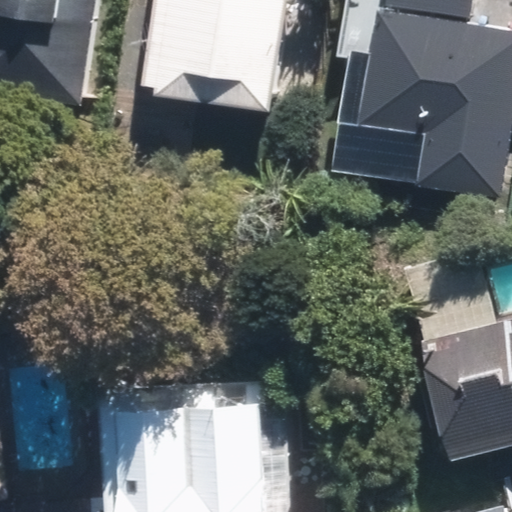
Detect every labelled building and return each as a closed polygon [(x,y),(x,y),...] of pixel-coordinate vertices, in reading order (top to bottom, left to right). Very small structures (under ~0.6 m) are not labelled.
[(0,0),(0,81),(104,98),(118,0),(0,0)] [(313,0),(186,0),(175,73),(192,76),(191,83),(301,99),(313,0)] [(511,21),(401,3),(382,117),(447,127),(439,177),(511,188),(511,21)] [(496,242),(433,256),(475,449),(511,441),(511,312),(511,313),(496,242)] [(291,372),(124,381),(130,488),(98,489),(99,511),(310,511),(307,396),(291,372)] [(511,511),(511,493),(454,511),(511,511)]
